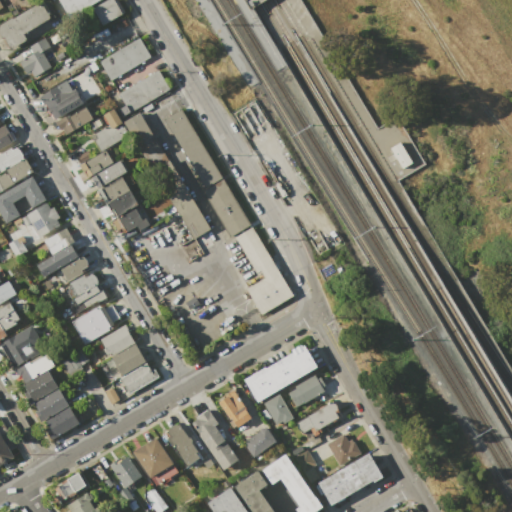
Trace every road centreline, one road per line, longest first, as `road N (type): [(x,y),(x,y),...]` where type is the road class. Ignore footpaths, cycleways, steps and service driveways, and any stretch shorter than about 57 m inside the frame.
road 1 (tertiary): [(0,497),(316,310)]
road 2 (residential): [(184,387),(0,75)]
road 3 (tertiary): [(316,310),(271,209),(147,0)]
road 4 (residential): [(316,310),(430,511)]
road 5 (track): [(413,0),(511,141)]
